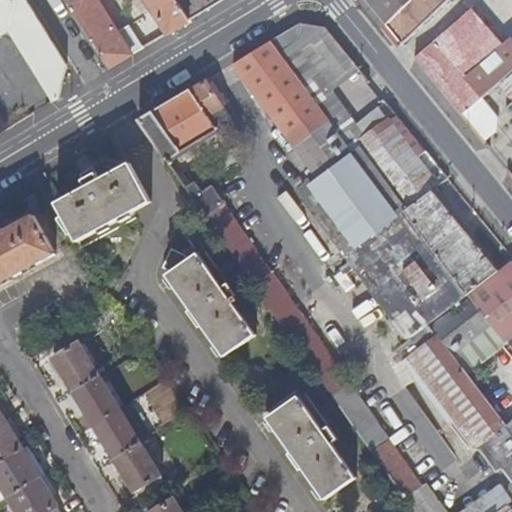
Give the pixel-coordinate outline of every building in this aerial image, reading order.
[(14,37),(55,103),(60,100),(67,68),(24,0),(1,0),(0,1),(0,38),(6,35),(14,37)] [(65,0),(111,71),(145,50),(129,27),(118,34),(96,0),(146,0),(169,35),(191,22),(179,3),(177,0),(65,0)] [(182,0),(179,3),(191,22),(207,12),(198,0),(182,0)] [(198,0),(207,12),(227,0),(198,0)] [(368,0),(388,24),(413,0),(368,0)] [(413,0),(388,24),(405,45),(451,0),(413,0)] [(417,60),(464,117),(511,75),(511,41),(507,46),(474,9),(417,60)] [(430,324),(498,272),(433,190),(403,211),(358,148),(352,152),(289,69),(297,63),(285,47),(277,52),(271,43),(235,65),(279,127),(282,125),(300,150),(281,164),(308,200),(349,255),(342,260),(341,261),(402,344),(430,324)] [(242,137),(207,81),(139,122),(167,162),(190,149),(200,164),(242,137)] [(404,203),(434,184),(387,120),(358,143),(404,203)] [(59,220),(70,237),(75,234),(80,244),(154,204),(134,165),(102,181),(98,173),(85,180),(89,189),(60,204),(66,216),(59,220)] [(440,184),(448,179),(442,172),(435,177),(440,184)] [(197,186),(188,191),(413,511),(444,511),(426,486),(424,488),(362,402),(224,205),(224,204),(213,188),(203,195),(197,186)] [(301,204),(342,260),(349,255),(308,200),(301,204)] [(0,284),(56,254),(36,216),(5,233),(2,228),(0,229),(0,284)] [(67,238),(70,237),(59,220),(58,220),(67,238)] [(227,359),(258,338),(256,334),(262,330),(232,287),(225,291),(201,256),(191,262),(188,257),(173,251),(166,268),(168,271),(175,274),(175,275),(171,277),(227,359)] [(511,262),(498,272),(430,324),(435,332),(468,376),(509,342),(511,345),(511,392),(495,405),(510,424),(511,422),(511,262)] [(435,332),(430,324),(402,344),(410,355),(426,344),(424,341),(435,332)] [(505,426),(468,376),(435,332),(424,341),(426,344),(410,355),(477,446),(505,426)] [(136,493),(163,476),(81,343),(55,359),(136,493)] [(269,418),(326,501),(358,479),(333,443),(339,439),(331,428),(325,432),(300,397),(269,418)] [(61,511),(49,490),(53,487),(38,461),(33,464),(14,433),(18,430),(2,404),(0,405),(0,486),(7,498),(15,511),(61,511)] [(511,435),(506,427),(505,426),(477,446),(496,472),(503,467),(511,478),(511,435)] [(468,511),(500,511),(507,507),(496,492),(468,511)] [(183,511),(175,498),(152,511),(183,511)]
